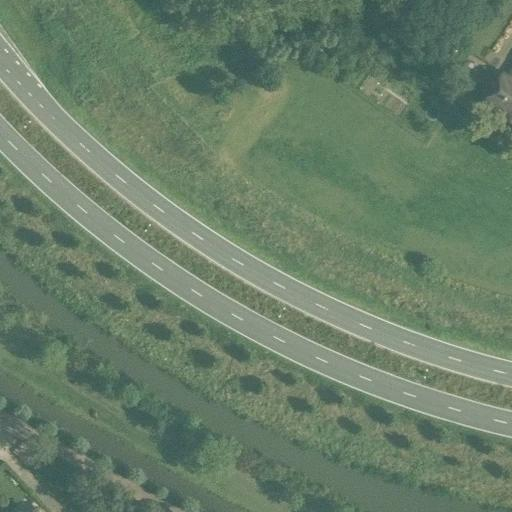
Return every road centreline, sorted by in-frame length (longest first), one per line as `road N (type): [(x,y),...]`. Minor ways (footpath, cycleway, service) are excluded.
road 1 (secondary): [(511,375),(377,334),(198,238),(94,157),(0,59)]
road 2 (secondary): [(0,134),(130,250),(299,355),(511,428)]
road 3 (residential): [(166,511),(0,418)]
